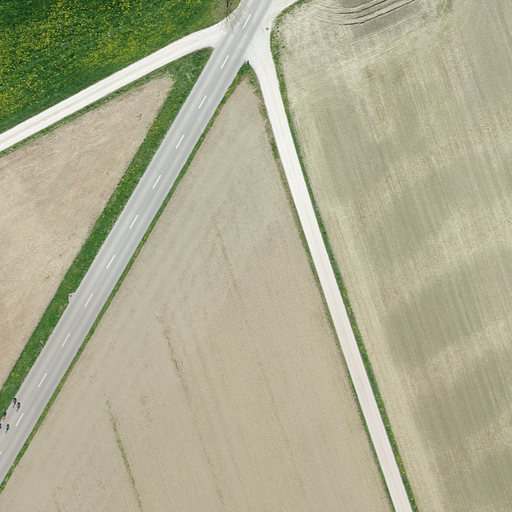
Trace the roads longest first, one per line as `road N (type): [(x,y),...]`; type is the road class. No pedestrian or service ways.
road 1 (tertiary): [(259,0),(0,452)]
road 2 (track): [(238,39),(269,90),(400,511)]
road 3 (track): [(0,144),(215,34),(243,30)]
